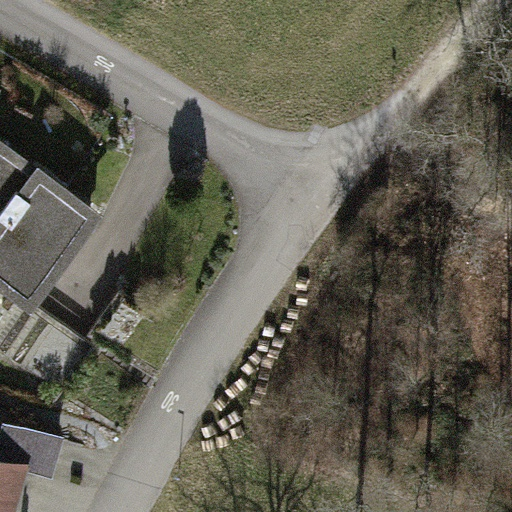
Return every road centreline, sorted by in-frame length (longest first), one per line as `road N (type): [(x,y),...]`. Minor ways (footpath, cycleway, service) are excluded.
road 1 (residential): [(285,189),(274,250),(123,511)]
road 2 (residential): [(285,189),(229,137),(0,5)]
road 3 (track): [(507,0),(362,136),(285,189)]
road 4 (track): [(362,136),(511,189)]
